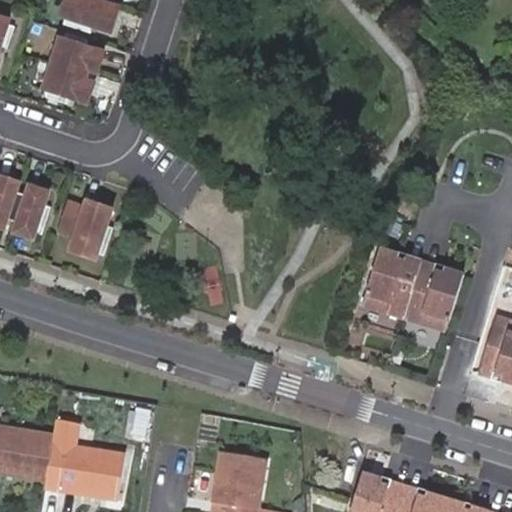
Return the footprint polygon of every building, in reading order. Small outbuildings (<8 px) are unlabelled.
[(109,30),(117,6),(109,2),(109,0),(63,0),(58,14),(63,15),(61,21),(89,30),(91,24),(109,30)] [(0,44),(5,46),(13,20),(7,18),(7,15),(0,12),(0,44)] [(95,71),(102,51),(86,45),(89,39),(63,31),(61,37),(58,36),(42,87),(45,87),(43,94),(66,101),(67,95),(86,101),(92,81),(83,78),(86,68),(95,71)] [(18,180),(0,173),(0,224),(3,226),(6,216),(16,220),(14,229),(33,236),(35,230),(41,232),(51,204),(44,203),(48,189),(29,183),(25,192),(15,189),(18,180)] [(111,205),(87,197),(84,205),(69,200),(60,228),(75,233),(70,248),(95,256),(96,250),(103,252),(113,223),(106,221),(111,205)] [(401,258),(382,252),(364,308),(448,334),(465,278),(447,272),(445,277),(437,274),(438,270),(409,260),(407,265),(399,262),(401,258)] [(511,325),(497,321),(480,377),(495,382),(497,377),(504,379),(502,384),(511,386),(511,325)] [(149,441),(153,415),(141,413),(137,439),(149,441)] [(0,479),(48,486),(52,463),(53,460),(55,443),(0,434),(0,479)] [(72,436),(57,434),(55,445),(53,460),(52,463),(65,465),(62,489),(61,496),(120,507),(127,463),(69,454),(72,436)] [(222,456),(214,506),(227,508),(226,511),(257,511),(265,463),(222,456)] [(48,486),(62,489),(65,465),(52,463),(48,486)] [(470,510),(463,508),(464,504),(427,492),(425,497),(418,495),(420,490),(387,480),(386,485),(379,483),(381,478),(361,473),(349,511),(492,511),(471,506),(470,510)]
